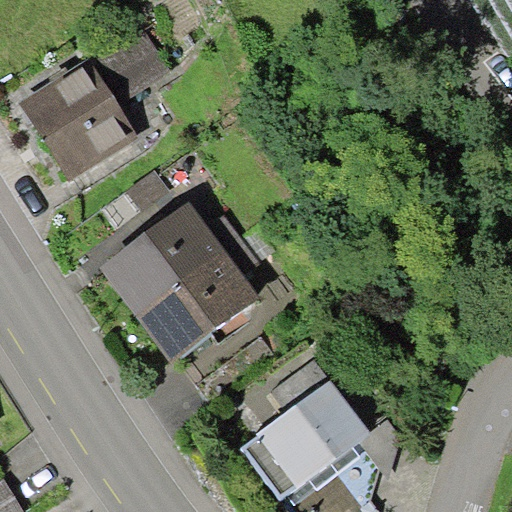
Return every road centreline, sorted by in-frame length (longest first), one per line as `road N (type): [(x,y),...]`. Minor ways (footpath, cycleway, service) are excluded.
road 1 (secondary): [(0,258),(164,511)]
road 2 (residential): [(511,111),(458,0)]
